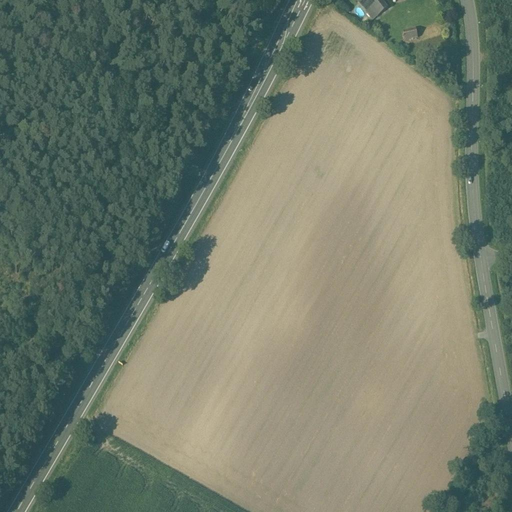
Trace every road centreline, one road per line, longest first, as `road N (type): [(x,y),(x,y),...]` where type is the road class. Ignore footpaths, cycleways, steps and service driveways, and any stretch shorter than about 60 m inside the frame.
road 1 (secondary): [(302,0),(224,156),(18,511)]
road 2 (tertiary): [(466,0),(479,256)]
road 3 (tertiary): [(479,256),(511,438)]
